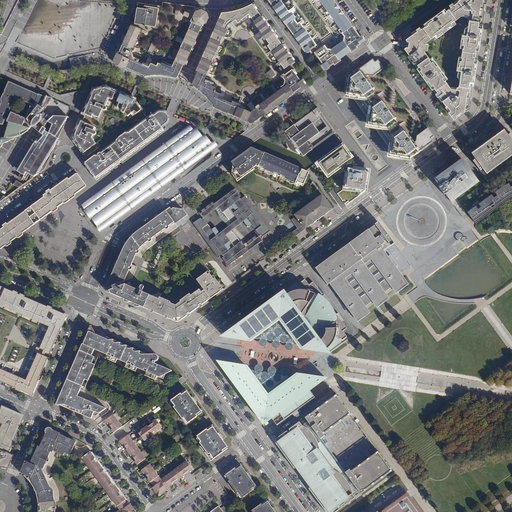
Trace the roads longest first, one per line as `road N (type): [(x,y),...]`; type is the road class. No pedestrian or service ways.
road 1 (tertiary): [(451,140),(193,332)]
road 2 (residential): [(120,230),(379,41)]
road 3 (tertiary): [(501,0),(482,112),(451,140)]
road 4 (residential): [(151,511),(94,437),(38,411)]
road 5 (residential): [(379,41),(451,140)]
